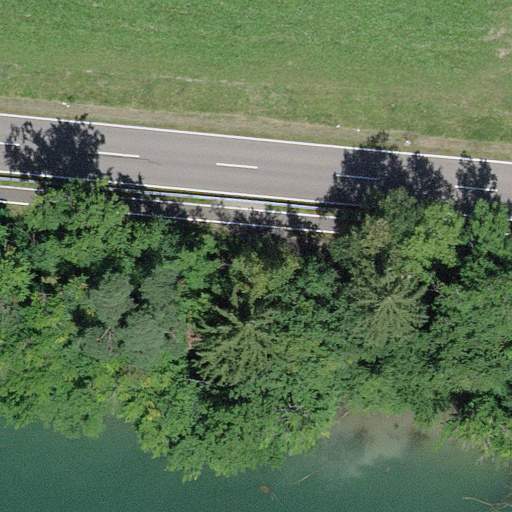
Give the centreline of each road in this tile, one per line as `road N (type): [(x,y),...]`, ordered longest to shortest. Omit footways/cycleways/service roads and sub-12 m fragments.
road 1 (secondary): [(511,190),(0,143)]
road 2 (track): [(265,218),(445,290),(511,303)]
